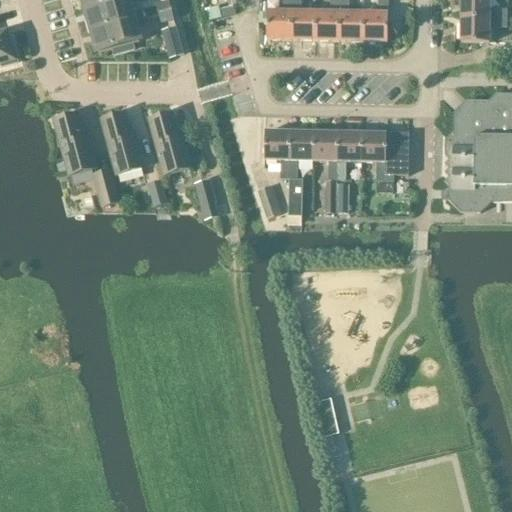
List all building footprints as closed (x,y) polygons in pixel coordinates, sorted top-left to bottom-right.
[(127,2),(127,0),(83,0),(87,13),(127,2)] [(267,41),(290,42),(291,0),(282,0),(282,14),(268,14),(267,41)] [(291,0),(290,42),(315,43),(315,15),(300,14),(300,0),(291,0)] [(338,44),(339,0),(330,0),(330,15),(315,15),(315,43),(338,44)] [(362,44),(363,16),(348,15),(348,0),(339,0),(338,44),(362,44)] [(388,0),(378,0),(378,16),(363,16),(362,44),(387,45),(388,0)] [(489,11),(489,0),(461,0),(461,20),(507,21),(507,12),(489,11)] [(133,22),(127,2),(87,13),(93,34),(133,22)] [(158,16),(171,12),(168,2),(156,6),(158,16)] [(173,22),(171,12),(158,16),(161,25),(173,22)] [(507,21),(461,20),(461,45),(489,46),(489,29),(506,30),(507,21)] [(133,22),(93,34),(99,55),(113,52),(114,57),(134,52),(133,46),(139,44),(133,22)] [(183,57),(175,29),(162,33),(169,61),(183,57)] [(18,65),(13,49),(10,50),(6,35),(0,36),(0,66),(2,66),(2,69),(18,65)] [(449,180),(444,184),(448,188),(448,190),(448,194),(448,196),(448,197),(466,215),(480,215),(490,205),(511,205),(511,96),(506,96),(495,96),(493,99),(489,103),(485,103),(472,103),(453,121),(453,134),(446,141),(445,142),(445,158),(449,162),(444,166),(449,171),(444,175),(449,180)] [(76,116),(55,122),(70,178),(95,171),(87,141),(83,142),(76,116)] [(134,140),(130,141),(124,116),(103,122),(118,178),(142,171),(134,140)] [(150,122),(159,155),(165,177),(190,171),(182,140),(178,141),(171,116),(150,122)] [(289,182),(291,133),(266,131),(264,162),(281,163),(281,181),(289,182)] [(298,163),(313,163),(315,133),(291,133),(289,182),(288,218),(301,219),(303,182),(297,182),(298,163)] [(315,133),(313,163),(329,164),(329,182),(337,182),(339,133),(315,133)] [(361,164),(362,134),(339,133),(337,182),(345,183),(345,164),(361,164)] [(388,135),(362,134),(361,164),(376,165),(376,192),(392,192),(393,184),(386,184),(388,135)] [(411,135),(388,135),(386,184),(393,184),(394,177),(410,178),(411,135)] [(94,177),(102,208),(118,204),(110,173),(94,177)] [(152,209),(166,205),(159,182),(146,186),(152,209)] [(201,209),(215,205),(209,183),(195,187),(201,209)] [(336,216),(337,184),(326,184),(325,216),(336,216)] [(337,186),(337,215),(347,216),(348,186),(337,186)] [(272,187),(259,192),(268,220),(282,215),(272,187)] [(314,404),(316,412),(325,449),(335,448),(333,437),(340,436),(332,400),(314,404)]
